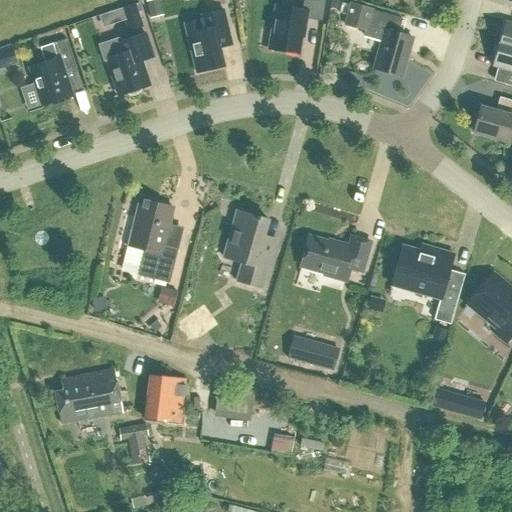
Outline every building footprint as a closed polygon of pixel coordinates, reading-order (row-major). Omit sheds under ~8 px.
[(163,16),(158,0),(150,0),(144,2),(148,19),(163,16)] [(321,21),(324,0),(303,0),(302,10),(275,6),(268,49),(298,54),(303,26),(305,26),(306,18),(321,21)] [(374,69),(402,77),(412,38),(397,34),(402,19),(372,10),(350,4),(344,25),(366,31),(368,26),(384,31),(374,69)] [(121,9),(129,31),(143,26),(135,5),(121,9)] [(224,67),(219,48),(231,45),(223,10),(202,15),(202,19),(184,23),(197,73),(224,67)] [(498,44),(511,47),(511,23),(505,21),(498,44)] [(145,33),(118,42),(118,41),(118,40),(100,46),(105,60),(106,59),(119,96),(149,86),(141,62),(153,58),(145,33)] [(29,67),(42,106),(72,95),(63,70),(75,66),(66,39),(40,48),(45,62),(29,67)] [(511,47),(498,44),(492,66),(511,72),(511,47)] [(0,47),(0,69),(16,64),(9,45),(0,47)] [(511,101),(507,100),(503,113),(480,107),(473,132),(509,143),(511,132),(511,101)] [(128,246),(143,250),(137,276),(169,284),(178,249),(163,246),(173,208),(143,200),(135,231),(132,230),(128,246)] [(237,282),(261,289),(275,239),(263,236),(268,220),(237,211),(223,258),(242,263),(237,282)] [(309,237),(301,266),(324,273),(324,275),(346,281),(350,269),(361,272),(370,242),(352,237),(350,247),(337,243),(336,245),(309,237)] [(391,285),(440,299),(434,320),(450,324),(465,275),(449,270),(454,255),(422,246),(420,252),(402,246),(391,285)] [(511,292),(507,288),(509,286),(493,273),(467,304),(497,329),(494,333),(506,343),(511,335),(511,292)] [(156,302),(172,306),(176,290),(160,286),(156,302)] [(182,323),(192,337),(205,329),(195,315),(182,323)] [(309,364),(333,371),(340,347),(316,340),(309,364)] [(122,412),(114,370),(61,380),(63,390),(55,392),(61,424),(122,412)] [(145,420),(180,424),(186,379),(151,374),(145,420)] [(240,415),(243,386),(213,383),(210,412),(240,415)] [(461,395),(456,413),(480,420),(485,402),(461,395)] [(190,424),(188,434),(223,439),(224,429),(190,424)] [(147,489),(128,494),(131,507),(159,500),(157,493),(149,495),(147,489)]
